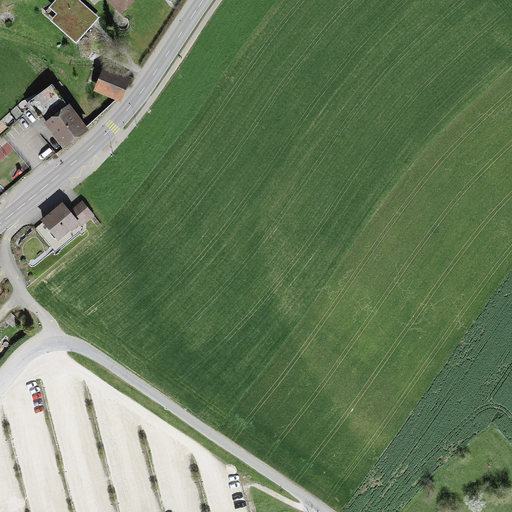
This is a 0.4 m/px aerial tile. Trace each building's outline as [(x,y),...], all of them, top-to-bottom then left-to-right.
[(77,0),(59,0),(55,6),(66,16),(60,22),(76,37),(89,22),(86,19),(91,13),(77,0)] [(92,85),(120,96),(126,80),(99,68),(92,85)] [(67,106),(51,86),(29,103),(39,117),(43,113),(66,143),(82,130),(65,108),(67,106)] [(83,202),(70,213),(64,205),(43,221),(57,238),(77,221),(81,225),(94,215),(84,203),(83,202)] [(0,326),(11,313),(0,302),(0,326)]
